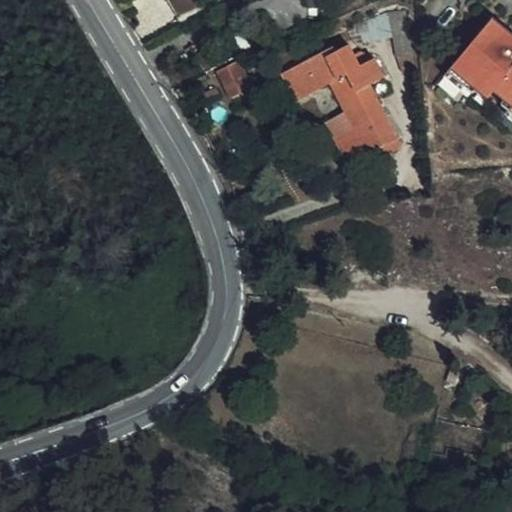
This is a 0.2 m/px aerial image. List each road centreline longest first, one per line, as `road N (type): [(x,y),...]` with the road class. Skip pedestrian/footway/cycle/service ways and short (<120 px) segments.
road 1 (secondary): [(0,461),(167,398),(202,366),(227,300),(204,198),(88,0)]
road 2 (unknown): [(227,300),(354,318),(442,278),(511,275)]
